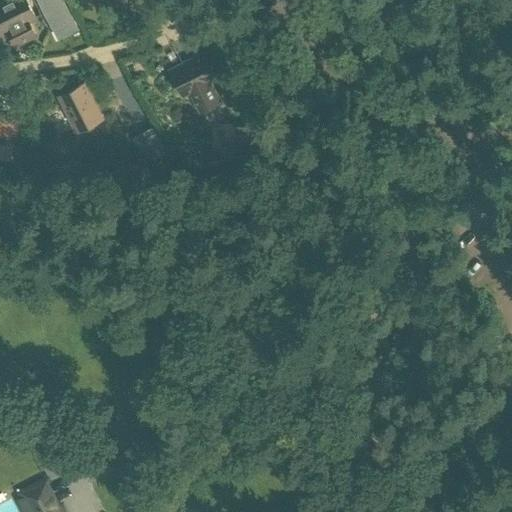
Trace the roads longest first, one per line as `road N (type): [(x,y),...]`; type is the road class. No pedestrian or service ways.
road 1 (residential): [(275,0),(338,60),(457,127),(473,154),(473,227),(511,325)]
road 2 (residential): [(161,0),(169,18),(124,45),(0,72)]
